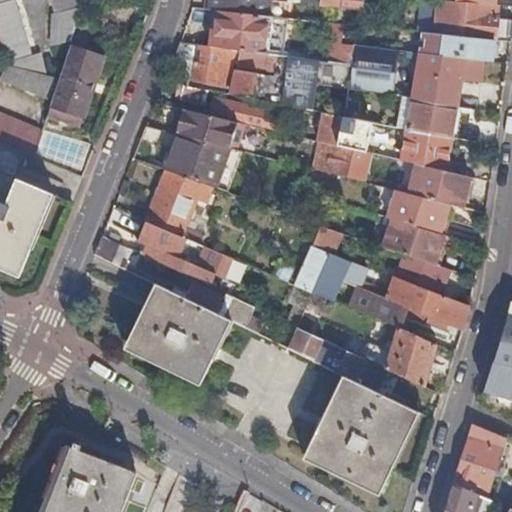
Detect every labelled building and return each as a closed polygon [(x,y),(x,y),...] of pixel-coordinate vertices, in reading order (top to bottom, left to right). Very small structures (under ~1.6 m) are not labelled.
[(0,0),(0,31),(5,49),(10,64),(48,76),(41,53),(33,55),(16,0),(0,0)] [(52,45),(74,39),(82,16),(85,7),(82,7),(80,0),(52,0),(55,13),(53,13),(52,45)] [(211,0),(211,9),(219,10),(269,15),(283,17),(285,0),(280,0),(211,0)] [(496,10),(497,4),(496,4),(475,2),(458,0),(456,0),(440,0),(436,33),(496,40),(511,41),(511,32),(511,17),(491,16),(492,9),(496,10)] [(337,5),(335,23),(343,23),(345,6),(337,5)] [(219,10),(215,45),(235,48),(240,49),(278,54),(283,55),(284,39),(266,37),(269,15),(219,10)] [(266,37),(284,39),(287,17),(283,17),(269,15),(266,37)] [(335,23),(328,60),(330,61),(352,63),(355,44),(342,43),(345,24),(343,23),(335,23)] [(423,32),(420,52),(422,52),(465,58),(483,60),(492,61),(496,40),(436,33),(423,32)] [(179,48),(173,63),(184,64),(182,79),(200,83),(228,88),(235,48),(215,45),(181,41),(179,48)] [(401,50),(355,44),(352,63),(349,89),(363,91),(382,93),(395,94),(401,50)] [(107,57),(72,46),(70,45),(60,79),(53,101),(51,106),(86,117),(107,57)] [(276,69),(278,54),(240,49),(238,64),(276,69)] [(422,52),(414,96),(413,99),(457,105),(462,79),(465,58),(422,52)] [(311,110),(315,111),(322,60),(287,55),(281,104),(311,110)] [(481,78),(483,60),(465,58),(462,79),(477,81),(481,78)] [(2,78),(53,101),(60,79),(48,76),(10,64),(8,63),(2,78)] [(233,94),(256,99),(259,73),(238,69),(233,94)] [(256,99),(276,103),(279,76),(259,73),(256,99)] [(207,103),(210,90),(179,84),(177,97),(207,103)] [(404,95),(398,127),(400,128),(408,129),(413,99),(414,96),(404,95)] [(267,110),(216,97),(213,113),(283,130),(286,120),(266,115),(267,110)] [(408,129),(452,138),(457,105),(413,99),(408,129)] [(151,113),(147,126),(165,130),(168,120),(184,126),(190,110),(155,102),(151,113)] [(83,127),(86,117),(51,106),(48,116),(83,127)] [(0,141),(36,157),(44,130),(1,112),(0,111),(0,141)] [(321,112),(316,140),(319,140),(339,145),(343,116),(321,112)] [(343,116),(339,145),(354,149),(367,152),(373,122),(357,119),(343,116)] [(262,130),(228,121),(223,140),(258,149),(259,146),(275,150),(279,137),(261,132),(262,130)] [(404,150),(403,160),(409,161),(419,163),(446,170),(450,148),(455,149),(457,139),(452,138),(408,129),(400,128),(396,148),(404,150)] [(169,170),(213,186),(216,187),(229,146),(181,134),(169,170)] [(311,168),(347,177),(354,149),(339,145),(319,140),(311,168)] [(216,187),(229,192),(242,150),(229,146),(216,187)] [(347,177),(364,181),(371,153),(367,152),(354,149),(347,177)] [(411,193),(452,204),(465,207),(472,176),(446,170),(419,163),(411,193)] [(148,221),(186,238),(202,245),(206,235),(186,226),(197,199),(207,202),(213,186),(169,170),(148,221)] [(0,260),(24,270),(33,247),(29,246),(50,191),(18,178),(6,205),(0,202),(0,260)] [(394,219),(385,247),(407,254),(441,266),(442,264),(433,261),(435,257),(439,258),(447,234),(438,231),(440,225),(444,227),(452,204),(411,193),(398,190),(389,218),(394,219)] [(186,238),(148,221),(139,241),(147,245),(143,254),(211,286),(216,275),(225,279),(234,259),(207,247),(198,266),(178,257),(186,238)] [(319,243),(341,250),(347,235),(324,227),(319,243)] [(96,253),(126,268),(133,250),(104,235),(100,244),(96,253)] [(297,286),(313,293),(329,253),(313,246),(296,285),(297,286)] [(381,322),(400,327),(406,306),(429,315),(427,320),(445,328),(447,322),(464,329),(471,308),(443,297),(453,270),(441,266),(407,254),(399,280),(397,279),(390,298),(387,297),(360,286),(367,267),(329,253),(313,293),(381,322)] [(390,298),(397,279),(394,278),(387,297),(390,298)] [(220,312),(219,314),(231,319),(247,327),(257,307),(228,294),(227,298),(195,283),(188,296),(220,312)] [(212,358),(231,319),(219,314),(163,286),(145,325),(140,323),(130,343),(206,380),(215,360),(212,358)] [(305,310),(313,293),(297,286),(289,302),(305,310)] [(502,338),(494,362),(511,366),(511,307),(510,312),(502,338)] [(391,355),(386,368),(388,369),(412,381),(425,387),(437,344),(400,327),(395,341),(388,339),(384,353),(391,355)] [(292,349),(317,361),(326,340),(302,328),(292,349)] [(323,365),(348,377),(378,391),(388,369),(386,368),(348,351),(344,360),(329,353),(323,365)] [(511,366),(494,362),(488,383),(481,405),(511,418),(511,366)] [(391,463),(417,410),(378,391),(348,377),(322,430),(319,428),(307,452),(382,489),(394,465),(391,463)] [(430,405),(436,392),(425,387),(412,381),(406,393),(430,405)] [(474,425),(455,483),(486,497),(504,437),(474,425)] [(83,446),(75,442),(74,446),(62,477),(51,504),(48,511),(121,511),(130,488),(137,471),(82,451),(83,446)] [(168,466),(151,455),(147,463),(164,474),(168,466)] [(455,483),(446,511),(485,511),(493,500),(490,499),(486,497),(455,483)] [(494,490),(490,499),(493,500),(496,501),(500,493),(494,490)]
